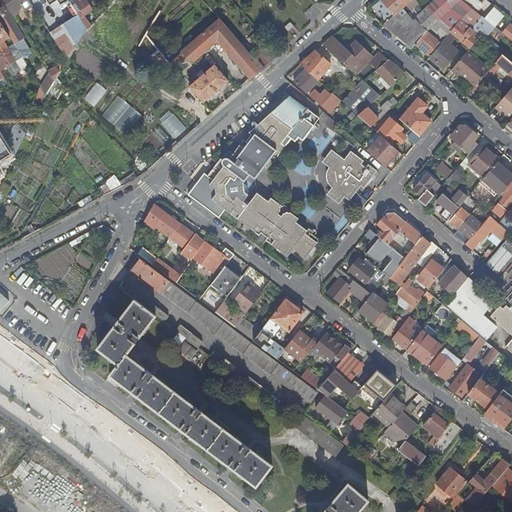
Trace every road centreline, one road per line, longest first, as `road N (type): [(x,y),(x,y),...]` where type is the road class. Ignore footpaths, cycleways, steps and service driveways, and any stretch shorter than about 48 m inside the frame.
road 1 (residential): [(240,511),(57,362),(149,181)]
road 2 (residential): [(300,293),(511,456)]
road 3 (residential): [(350,9),(149,181)]
road 4 (tertiary): [(166,511),(0,381)]
road 5 (residential): [(149,181),(300,293)]
road 6 (unknown): [(0,399),(142,511)]
road 7 (residential): [(149,181),(0,263)]
road 8 (residential): [(456,106),(350,9)]
road 9 (residential): [(300,293),(386,193)]
